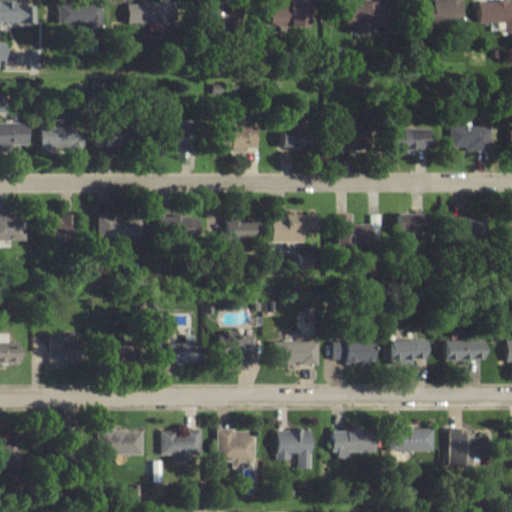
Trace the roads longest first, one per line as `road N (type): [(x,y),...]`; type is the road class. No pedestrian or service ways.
road 1 (residential): [(0,394),(511,394)]
road 2 (residential): [(0,180),(511,180)]
